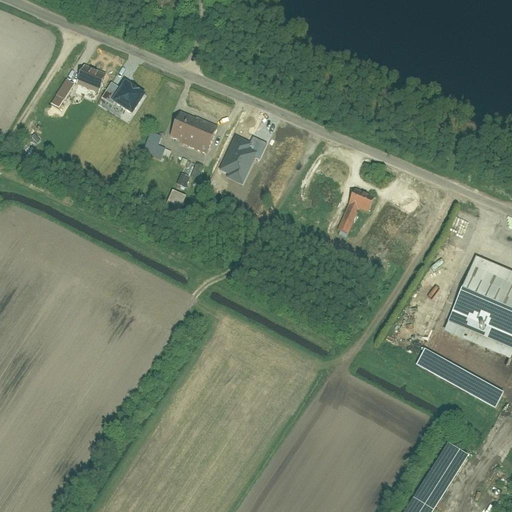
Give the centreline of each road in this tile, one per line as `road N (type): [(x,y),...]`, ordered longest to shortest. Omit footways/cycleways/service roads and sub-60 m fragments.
road 1 (residential): [(10,0),(511,212)]
road 2 (track): [(77,28),(0,165)]
